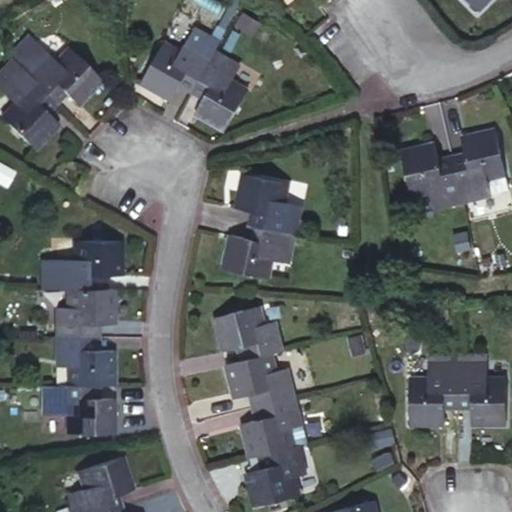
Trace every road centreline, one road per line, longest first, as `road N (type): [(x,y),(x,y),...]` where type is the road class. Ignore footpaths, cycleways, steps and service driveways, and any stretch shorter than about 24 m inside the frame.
road 1 (residential): [(209,511),(179,461),(152,355),(180,189),(149,158)]
road 2 (residential): [(369,18),(425,75),(511,44)]
